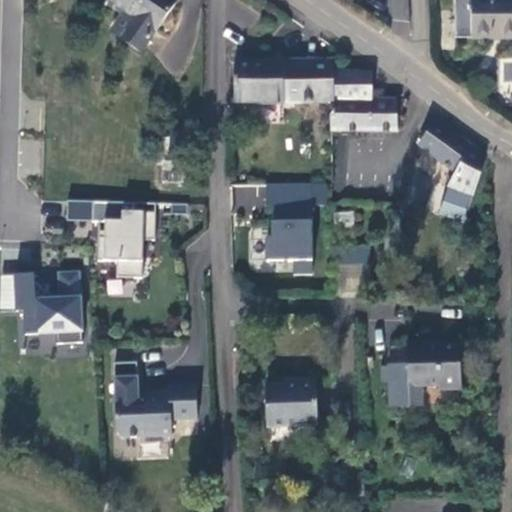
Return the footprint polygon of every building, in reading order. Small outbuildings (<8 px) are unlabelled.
[(143,52),(178,0),(108,0),(127,13),(113,33),(143,52)] [(404,0),(376,0),(377,17),(405,17),(404,0)] [(511,0),(455,0),(455,33),(511,34),(511,0)] [(334,60),(237,62),(238,103),(331,103),(335,103),(335,74),(334,60)] [(500,80),(511,80),(511,62),(501,62),(500,80)] [(331,103),(331,131),(397,133),(398,99),(373,100),(372,75),(335,74),(335,103),(331,103)] [(488,156),(437,120),(419,146),(457,172),(448,186),(450,187),(472,194),(474,195),(488,156)] [(171,162),(188,161),(188,132),(171,133),(171,134),(171,162)] [(335,138),(335,189),(347,189),(347,137),(335,138)] [(292,275),(313,275),(313,203),(328,203),(328,182),(266,183),(267,261),(292,261),(292,275)] [(472,194),(450,187),(445,204),(466,212),(472,194)] [(93,222),(93,201),(68,200),(67,220),(93,222)] [(135,202),(93,201),(93,222),(106,222),(105,238),(98,237),(98,261),(117,261),(117,277),(142,278),(143,239),(155,240),(156,212),(135,212),(135,202)] [(188,204),(172,203),(172,214),(188,215),(188,204)] [(367,247),(332,248),(332,263),(367,262),(367,247)] [(367,262),(332,263),(332,291),(364,291),(367,262)] [(34,274),(15,275),(17,310),(25,310),(26,334),(56,332),(57,344),(83,342),(79,272),(59,273),(61,295),(61,299),(50,300),(35,300),(34,274)] [(124,279),(107,279),(107,295),(124,296),(124,279)] [(463,389),(461,345),(426,347),(426,343),(408,343),(409,366),(392,366),(393,406),(422,405),(421,387),(440,386),(440,390),(463,389)] [(169,386),(168,391),(169,396),(138,397),(138,393),(136,362),(113,364),(118,435),(124,438),(172,436),(171,419),(197,418),(195,384),(169,386)] [(321,381),(302,381),(302,385),(286,385),(269,384),(270,427),(321,427),(321,381)]
